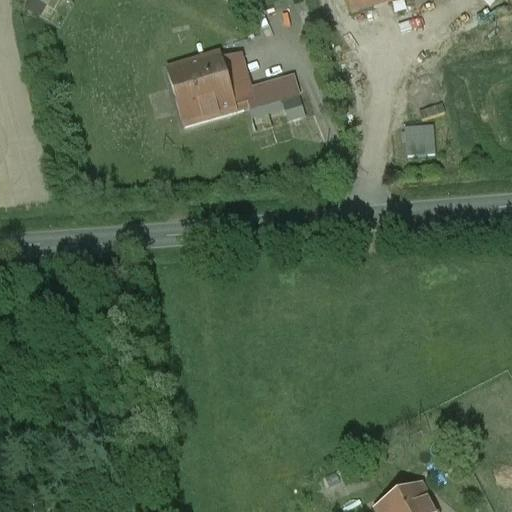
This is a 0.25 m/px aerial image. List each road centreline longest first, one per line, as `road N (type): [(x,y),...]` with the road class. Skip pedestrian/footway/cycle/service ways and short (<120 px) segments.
road 1 (tertiary): [(0,248),(511,208)]
road 2 (unknown): [(355,221),(376,43)]
